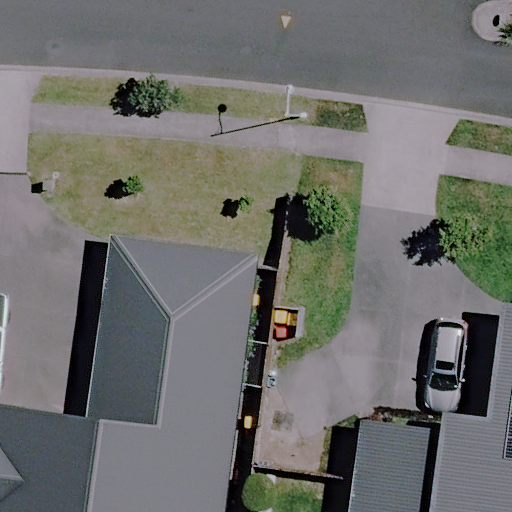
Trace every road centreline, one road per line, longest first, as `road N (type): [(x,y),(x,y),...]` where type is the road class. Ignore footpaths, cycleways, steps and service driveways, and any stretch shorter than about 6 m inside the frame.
road 1 (residential): [(161,2),(511,86)]
road 2 (residential): [(313,5),(161,2)]
